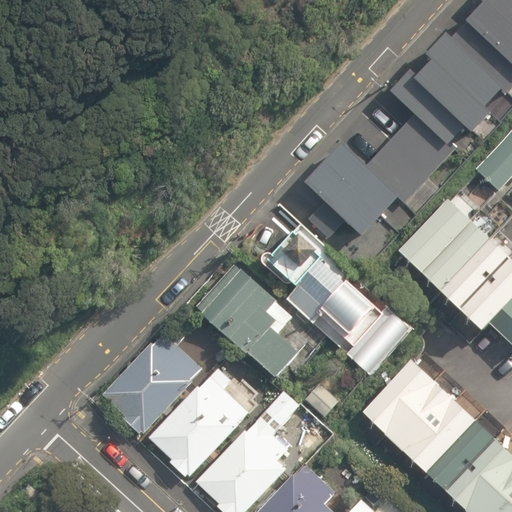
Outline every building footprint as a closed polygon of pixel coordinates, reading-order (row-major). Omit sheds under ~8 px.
[(511,0),(490,0),(494,3),(460,38),(456,34),(398,94),(420,115),(372,164),(353,146),(314,185),(329,199),(311,217),(332,238),(347,223),(365,241),(402,202),(405,205),(460,149),(456,145),(471,130),(481,140),(505,115),(500,110),(511,97),(511,0)] [(511,127),(475,167),(509,198),(511,194),(511,127)] [(511,248),(455,195),(404,249),(495,334),(500,328),(511,340),(511,248)] [(319,327),(326,318),(358,346),(350,354),(380,381),(423,332),(281,209),(238,257),(319,327)] [(235,261),(196,306),(219,326),(210,337),(238,361),(247,350),(283,381),(322,337),(235,261)] [(146,438),(210,371),(179,341),(171,349),(158,336),(104,393),(114,403),(106,411),(130,434),(136,428),(146,438)] [(238,382),(223,367),(207,384),(205,382),(150,439),(193,480),(257,412),(232,389),(238,382)] [(511,511),(511,476),(418,388),(366,443),(439,511),(511,511)] [(224,511),(254,511),(294,471),(283,460),(293,449),(278,435),(302,410),(284,393),(201,481),(222,502),(218,506),(224,511)] [(336,511),(349,500),(310,463),(263,511),(336,511)]
